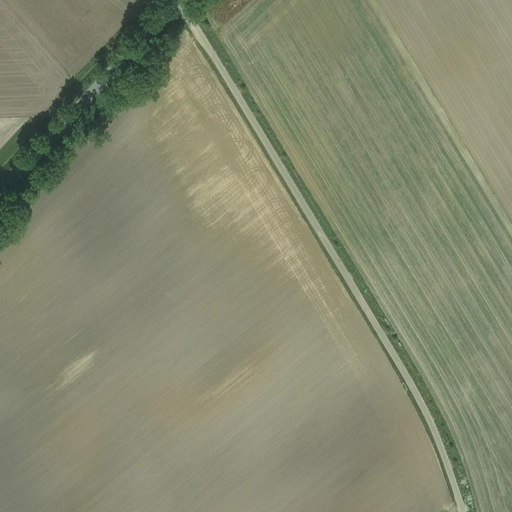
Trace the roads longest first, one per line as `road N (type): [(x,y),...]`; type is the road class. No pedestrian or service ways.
road 1 (unclassified): [(178,0),(429,419),(462,511)]
road 2 (unclassified): [(0,193),(178,0)]
